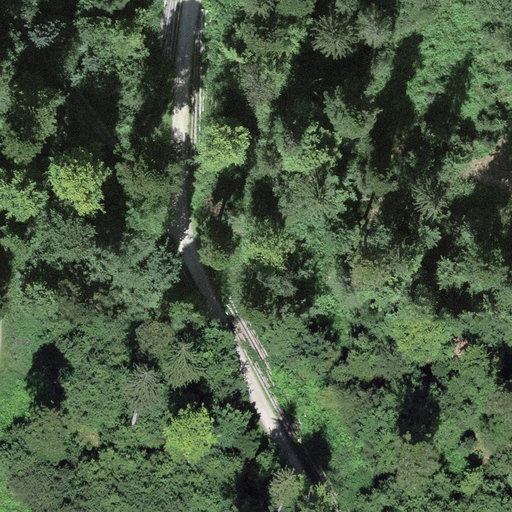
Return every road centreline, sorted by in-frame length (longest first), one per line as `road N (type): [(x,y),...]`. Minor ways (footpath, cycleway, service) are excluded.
road 1 (track): [(1,0),(198,273),(239,365),(323,511)]
road 2 (track): [(180,246),(192,0)]
road 3 (track): [(224,511),(196,349),(198,273)]
